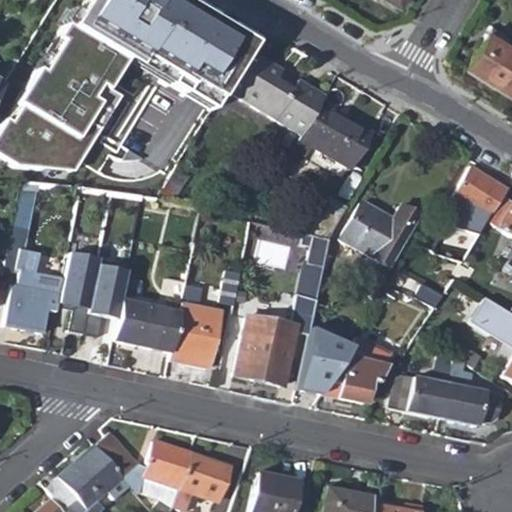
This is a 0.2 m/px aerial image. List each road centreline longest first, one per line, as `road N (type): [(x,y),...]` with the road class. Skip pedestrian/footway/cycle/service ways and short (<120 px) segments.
road 1 (residential): [(98,395),(511,484)]
road 2 (tertiary): [(400,81),(258,0)]
road 3 (residential): [(0,484),(98,395)]
road 4 (tertiary): [(511,146),(400,81)]
